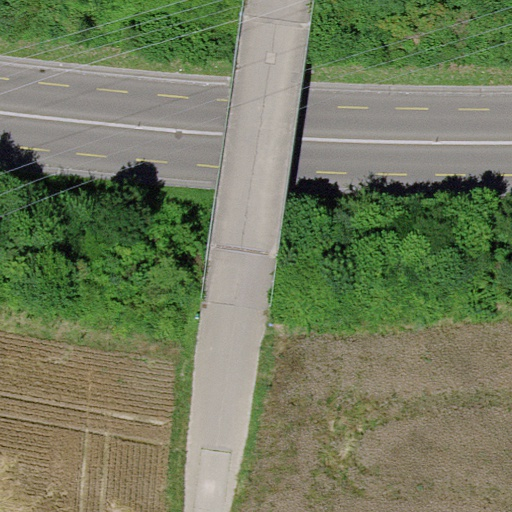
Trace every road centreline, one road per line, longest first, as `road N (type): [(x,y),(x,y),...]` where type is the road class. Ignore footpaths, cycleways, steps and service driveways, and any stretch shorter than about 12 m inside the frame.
road 1 (track): [(274,0),(206,511)]
road 2 (secondary): [(0,119),(437,152),(511,149)]
